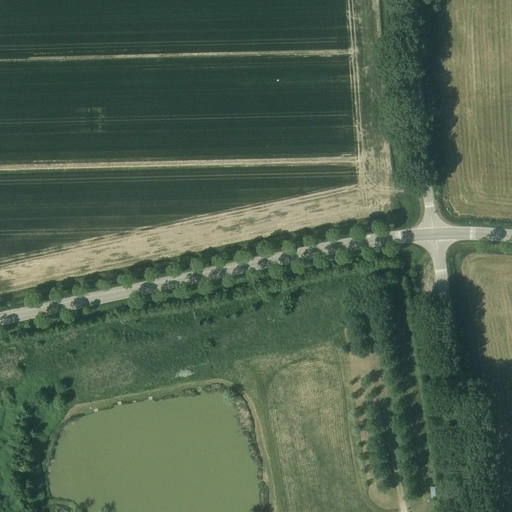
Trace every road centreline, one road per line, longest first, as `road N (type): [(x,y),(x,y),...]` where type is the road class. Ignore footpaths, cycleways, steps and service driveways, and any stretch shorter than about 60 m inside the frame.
road 1 (tertiary): [(431,233),(0,319)]
road 2 (unclassified): [(462,511),(431,233)]
road 3 (unclassified): [(431,233),(412,0)]
